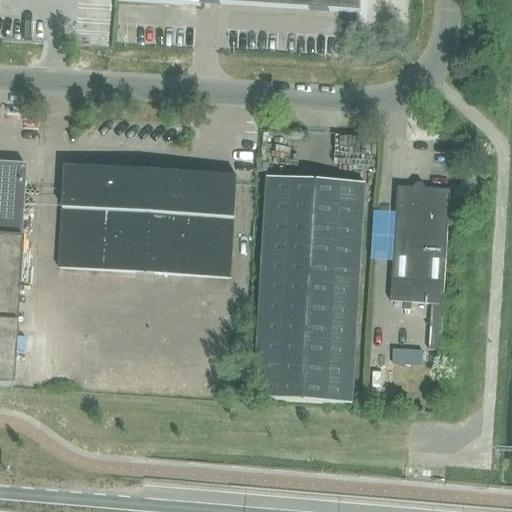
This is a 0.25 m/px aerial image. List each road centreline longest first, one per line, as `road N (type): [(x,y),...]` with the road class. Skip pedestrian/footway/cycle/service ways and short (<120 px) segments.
road 1 (unclassified): [(420,81),(383,100),(363,100),(0,76)]
road 2 (primary): [(205,511),(0,494)]
